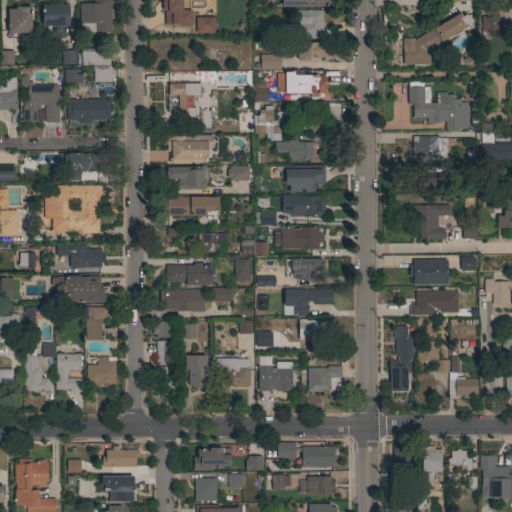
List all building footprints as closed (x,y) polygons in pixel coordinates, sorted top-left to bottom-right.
[(111,0),(111,32),(108,32),(108,38),(100,38),(100,33),(80,33),(80,24),(79,24),(79,4),(93,4),(93,0),(111,0)] [(181,0),(181,9),(190,9),(190,14),(192,14),(192,20),(190,20),(190,24),(164,25),(164,9),(161,9),(161,0),(181,0)] [(277,0),(277,8),(330,7),(329,0),(277,0)] [(67,5),(66,38),(52,37),(52,26),(40,26),(41,5),(67,5)] [(7,10),(15,9),(14,7),(30,7),(30,33),(7,33),(7,10)] [(322,10),(322,30),(331,30),(331,39),(286,39),(286,25),(290,25),(290,23),(295,23),(295,10),(322,10)] [(425,33),(424,31),(428,29),(429,30),(459,13),(461,17),(465,14),(466,17),(466,23),(465,24),(467,27),(441,41),(443,43),(428,52),(428,64),(402,65),(401,39),(412,38),(412,41),(425,33)] [(481,16),(498,16),(498,31),(493,31),(493,40),(481,40),(481,16)] [(213,17),(213,33),(195,33),(194,17),(213,17)] [(328,43),(328,60),(311,60),(311,61),(296,61),(297,54),(289,54),(289,43),(316,43),(328,43)] [(109,48),(109,65),(81,65),(81,48),(109,48)] [(12,65),(0,65),(0,51),(13,51),(12,65)] [(74,51),(75,64),(61,65),(61,51),(74,51)] [(259,55),(279,55),(279,70),(259,70),(259,55)] [(111,66),(111,82),(93,82),(93,66),(111,66)] [(78,69),(78,84),(63,84),(63,69),(78,69)] [(276,74),(283,74),(283,72),(292,72),(292,73),(303,73),(303,76),(324,76),(324,98),(309,98),(309,94),(284,94),(284,90),(278,90),(278,89),(275,89),(276,74)] [(15,111),(0,110),(0,78),(15,78),(15,90),(15,111)] [(198,84),(198,96),(194,96),(194,120),(171,120),(171,109),(167,109),(167,84),(198,84)] [(57,85),(57,105),(39,105),(39,110),(36,110),(36,122),(22,122),(22,108),(23,108),(23,102),(26,102),(26,99),(27,99),(27,85),(57,85)] [(407,87),(423,87),(423,103),(435,103),(435,93),(446,93),(446,95),(453,95),(453,99),(460,99),(460,103),(466,103),(466,129),(458,129),(458,131),(444,131),(444,121),(440,121),(440,123),(426,123),(426,118),(412,118),(412,105),(407,105),(407,87)] [(266,88),(266,102),(252,101),(253,88),(266,88)] [(109,99),(109,120),(90,120),(90,123),(78,123),(78,120),(66,120),(66,99),(109,99)] [(252,116),(257,116),(257,110),(263,110),(263,107),(271,107),(271,112),(281,112),(281,133),(279,133),(279,141),(265,141),(265,133),(252,134),(252,116)] [(58,109),(58,123),(44,123),(44,109),(58,109)] [(209,128),(198,129),(198,110),(208,110),(208,117),(209,117),(209,128)] [(308,121),(322,120),(322,131),(309,131),(308,121)] [(168,152),(166,152),(166,145),(165,144),(165,139),(166,138),(166,136),(211,135),(211,139),(213,139),(213,145),(211,145),(211,149),(210,149),(210,158),(205,158),(205,163),(168,163),(168,152)] [(438,136),(438,138),(446,138),(446,158),(438,158),(438,160),(416,160),(416,156),(411,156),(411,136),(438,136)] [(286,154),(274,154),(274,143),(287,142),(287,140),(296,140),(296,142),(311,142),(312,160),(286,160),(286,154)] [(511,144),(511,161),(479,161),(479,144),(511,144)] [(103,153),(103,166),(98,166),(98,172),(80,172),(80,181),(66,181),(66,169),(58,169),(58,153),(103,153)] [(0,166),(13,166),(13,181),(0,181),(0,166)] [(228,166),(248,166),(248,181),(228,181),(228,166)] [(323,166),(323,184),(313,184),(313,192),(288,193),(288,186),(283,186),(283,166),(323,166)] [(202,167),(203,180),(204,182),(205,188),(202,190),(182,190),(182,189),(177,189),(176,188),(175,183),(177,181),(182,181),(182,179),(174,179),(173,181),(169,181),(168,179),(165,180),(165,167),(202,167)] [(442,178),(442,176),(453,176),(453,191),(418,191),(418,178),(442,178)] [(51,219),(43,219),(43,197),(49,197),(49,186),(100,186),(100,208),(96,208),(96,216),(98,216),(98,233),(75,233),(75,232),(51,232),(51,219)] [(166,215),(162,215),(162,199),(166,199),(166,197),(175,197),(175,196),(180,196),(180,198),(217,198),(217,216),(166,216),(166,215)] [(288,214),(281,214),(281,196),(299,196),(299,197),(324,197),(324,216),(288,216),(288,214)] [(495,217),(502,217),(502,211),(504,211),(504,199),(511,199),(511,228),(495,229),(495,217)] [(418,219),(416,219),(416,216),(412,216),(411,206),(448,205),(448,216),(445,216),(445,229),(442,229),(442,233),(444,233),(444,238),(442,238),(442,239),(418,240),(418,219)] [(273,210),(273,225),(258,225),(258,224),(254,224),(254,213),(258,212),(258,210),(273,210)] [(17,236),(0,236),(0,211),(16,211),(17,236)] [(461,226),(475,226),(475,239),(461,239),(461,226)] [(279,245),(272,245),(273,232),(279,232),(279,227),(292,227),(292,230),(298,230),(298,227),(318,227),(318,232),(320,233),(321,234),(322,236),(322,239),(321,241),(320,242),(317,243),(317,250),(279,249),(279,245)] [(225,234),(225,244),(217,244),(217,248),(216,248),(216,251),(207,251),(207,248),(200,248),(200,247),(197,247),(197,242),(200,242),(200,234),(225,234)] [(266,243),(266,256),(254,256),(254,243),(266,243)] [(102,249),(102,268),(75,268),(75,267),(69,267),(69,258),(55,258),(55,245),(85,245),(85,250),(102,249)] [(34,267),(33,267),(33,270),(27,270),(27,267),(17,267),(17,264),(13,264),(13,253),(34,253),(34,267)] [(473,257),(473,271),(459,271),(459,257),(473,257)] [(233,259),(248,259),(248,280),(233,280),(233,259)] [(321,259),(321,270),(315,270),(316,281),(300,281),(300,278),(286,279),(285,260),(321,259)] [(446,260),(446,285),(411,285),(411,277),(408,277),(408,266),(411,266),(411,260),(446,260)] [(193,266),(193,263),(203,263),(203,275),(211,275),(211,285),(203,285),(203,286),(183,286),(183,283),(165,283),(165,266),(193,266)] [(254,270),(273,270),(273,277),(274,277),(274,286),(254,286),(254,270)] [(50,286),(50,278),(56,277),(99,276),(99,288),(103,288),(103,303),(85,304),(85,302),(56,303),(56,293),(54,291),(54,287),(57,286),(50,286)] [(9,280),(0,279),(0,302),(9,303),(9,280)] [(491,305),(491,294),(483,294),(483,279),(493,279),(493,282),(508,282),(508,305),(491,305)] [(234,288),(234,295),(231,295),(231,301),(228,301),(228,302),(212,302),(212,298),(208,298),(208,288),(234,288)] [(330,289),(330,293),(332,294),(332,299),(330,301),(330,305),(313,305),(313,302),(307,302),(307,317),(292,317),(292,307),(283,307),(283,290),(330,289)] [(202,290),(203,312),(190,312),(190,311),(176,312),(176,309),(164,309),(164,303),(159,303),(159,290),(202,290)] [(411,307),(418,307),(418,296),(422,296),(422,295),(457,295),(457,313),(434,313),(434,316),(411,316),(411,307)] [(99,335),(99,340),(85,340),(85,335),(84,335),(84,320),(83,320),(83,307),(91,307),(91,308),(105,308),(105,321),(100,321),(100,335),(99,335)] [(31,321),(31,309),(22,309),(22,321),(31,321)] [(0,317),(9,317),(9,315),(17,315),(17,321),(18,321),(18,327),(19,327),(19,332),(13,332),(13,341),(0,341),(0,317)] [(306,320),(306,321),(327,321),(327,337),(306,337),(306,340),(297,340),(297,320),(306,320)] [(237,321),(251,321),(251,334),(237,334),(237,321)] [(155,335),(152,335),(152,322),(174,322),(174,338),(155,338),(155,335)] [(195,324),(195,339),(180,339),(180,324),(195,324)] [(411,360),(408,360),(408,374),(406,374),(406,391),(389,391),(389,372),(388,372),(388,360),(393,360),(393,362),(397,362),(397,355),(394,355),(394,339),(393,339),(393,326),(406,326),(406,338),(411,338),(411,360)] [(267,347),(267,333),(251,333),(252,348),(267,347)] [(511,355),(501,355),(500,336),(511,336),(511,355)] [(174,341),(174,358),(170,358),(170,363),(155,363),(155,341),(174,341)] [(415,362),(415,342),(433,342),(433,348),(437,348),(437,360),(447,360),(447,373),(435,373),(435,360),(433,360),(433,362),(415,362)] [(41,343),(53,343),(53,358),(41,358),(41,343)] [(23,356),(27,356),(27,348),(35,348),(35,356),(40,356),(40,370),(42,370),(42,376),(40,376),(40,378),(48,378),(48,392),(23,392),(23,356)] [(79,354),(79,371),(66,371),(66,379),(81,379),(81,392),(68,392),(68,390),(54,390),(54,368),(55,368),(55,354),(79,354)] [(186,356),(186,354),(203,354),(203,356),(205,356),(205,387),(188,386),(188,370),(184,370),(184,356),(186,356)] [(472,396),(472,399),(462,399),(462,396),(453,396),(453,395),(447,395),(447,380),(448,380),(447,373),(450,373),(449,357),(458,357),(458,373),(455,373),(455,378),(463,378),(463,379),(476,379),(476,396),(472,396)] [(114,385),(107,385),(105,387),(101,387),(99,386),(99,389),(91,389),(91,384),(85,384),(85,365),(96,365),(96,358),(114,358),(114,385)] [(214,387),(214,359),(238,359),(247,359),(247,362),(249,362),(248,387),(214,387)] [(257,366),(271,366),(271,368),(274,368),(275,362),(290,362),(290,392),(276,391),(276,390),(270,390),(270,392),(257,391),(257,366)] [(326,368),(327,366),(340,366),(340,390),(322,390),(322,392),(306,392),(306,368),(326,368)] [(165,367),(165,371),(177,371),(176,393),(155,393),(155,367),(165,367)] [(0,370),(11,370),(11,390),(0,390),(0,370)] [(511,396),(511,374),(502,375),(501,397),(511,396)] [(500,396),(500,377),(484,377),(484,395),(500,396)] [(293,459),(275,458),(276,443),(293,443),(293,459)] [(411,446),(410,474),(391,474),(391,446),(411,446)] [(101,457),(104,457),(104,450),(111,450),(111,447),(118,447),(118,450),(138,450),(138,459),(134,459),(134,467),(101,467),(101,457)] [(192,470),(192,457),(196,457),(196,449),(208,449),(208,447),(221,447),(221,454),(229,454),(229,466),(221,466),(221,467),(210,467),(210,470),(192,470)] [(332,447),(332,467),(300,467),(300,447),(332,447)] [(422,450),(422,447),(432,447),(432,450),(440,450),(440,473),(432,473),(432,482),(420,482),(420,450),(422,450)] [(446,459),(449,459),(449,452),(455,451),(455,450),(459,450),(459,451),(465,451),(465,459),(469,459),(469,471),(464,471),(464,467),(460,467),(460,466),(446,466),(446,459)] [(261,470),(247,470),(244,470),(244,459),(246,459),(246,455),(261,455),(261,470)] [(508,467),(508,498),(480,498),(480,472),(478,472),(478,456),(494,456),(494,467),(508,467)] [(29,491),(36,491),(36,499),(54,499),(54,511),(25,511),(25,507),(13,507),(13,490),(15,490),(15,485),(13,485),(13,464),(18,464),(18,459),(31,459),(31,461),(39,461),(40,460),(43,460),(44,461),(46,461),(47,483),(44,483),(44,486),(29,486),(29,491)] [(79,460),(79,473),(66,473),(66,460),(79,460)] [(241,474),(242,489),(227,489),(227,474),(241,474)] [(283,474),(283,476),(288,476),(289,486),(283,486),(283,488),(278,489),(278,490),(271,491),(270,475),(283,474)] [(65,476),(74,476),(74,486),(65,486),(65,476)] [(330,477),(330,482),(333,482),(333,490),(330,490),(330,495),(305,495),(305,477),(330,477)] [(215,479),(215,501),(194,502),(193,479),(215,479)] [(132,481),(132,502),(113,502),(113,481),(132,481)] [(400,498),(401,509),(410,509),(410,505),(409,497),(400,498)]
